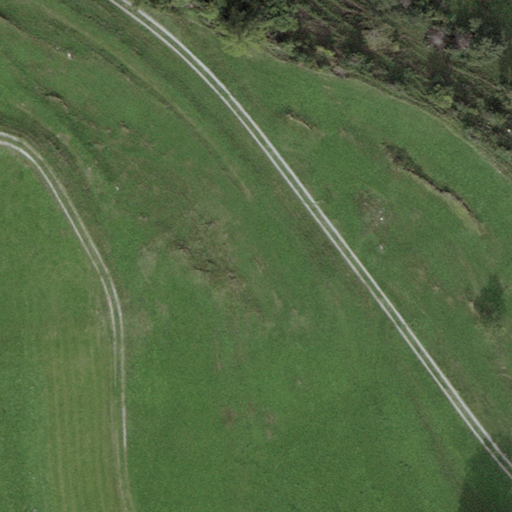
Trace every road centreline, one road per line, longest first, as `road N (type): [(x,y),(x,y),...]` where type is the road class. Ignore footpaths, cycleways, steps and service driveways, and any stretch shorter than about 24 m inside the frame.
road 1 (track): [(117,0),(234,106),(511,472)]
road 2 (track): [(0,139),(35,157),(61,193),(112,300),(128,511)]
